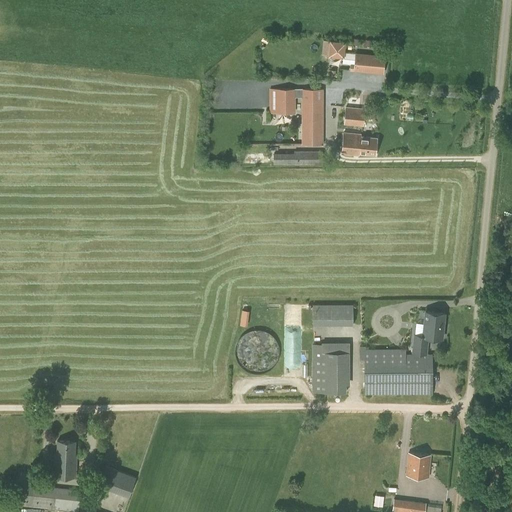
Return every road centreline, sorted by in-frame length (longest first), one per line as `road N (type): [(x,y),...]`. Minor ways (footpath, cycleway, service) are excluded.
road 1 (track): [(470,408),(0,408)]
road 2 (unclassified): [(470,408),(507,0)]
